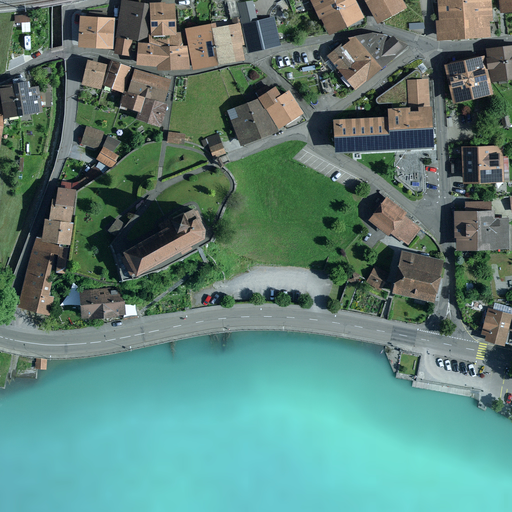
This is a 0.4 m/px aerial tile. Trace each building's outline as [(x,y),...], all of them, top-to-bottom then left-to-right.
[(131,38),(138,39),(146,34),(149,18),(147,18),(147,0),(145,0),(136,0),(135,7),(122,5),(116,51),(129,54),(131,38)] [(326,16),(332,28),(345,22),(334,0),(314,0),(323,17),(326,16)] [(334,0),(345,22),(358,16),(350,0),(334,0)] [(367,0),(366,1),(370,8),(373,6),(380,20),(403,7),(398,0),(367,0)] [(489,0),(435,0),(435,1),(441,1),(442,23),(440,23),(440,36),(458,34),(482,32),(488,32),(486,16),(491,16),(489,0)] [(511,0),(501,0),(503,9),(511,8),(511,0)] [(236,38),(244,36),(238,2),(227,1),(230,18),(234,18),(235,26),(213,31),(218,60),(239,56),(236,38)] [(152,5),(153,31),(172,30),(171,8),(166,8),(166,5),(152,5)] [(110,44),(111,33),(108,33),(109,21),(103,21),(104,13),(91,12),(91,20),(82,20),(80,43),(110,44)] [(241,17),(248,48),(274,42),(269,21),(252,25),(249,15),(241,17)] [(191,41),(194,64),(218,60),(213,31),(212,27),(183,32),(186,42),(191,41)] [(370,46),(372,44),(386,60),(405,43),(390,36),(375,34),(362,36),(370,46)] [(179,35),(153,36),(152,45),(152,47),(169,46),(180,45),(179,35)] [(349,45),(372,72),(386,60),(372,44),(370,46),(362,36),(351,39),(352,42),(349,45)] [(159,64),(159,66),(171,65),(169,46),(152,47),(152,45),(141,44),(141,46),(138,46),(137,54),(141,54),(140,63),(159,64)] [(181,47),(181,45),(180,45),(169,46),(171,65),(188,64),(187,47),(181,47)] [(336,69),(352,89),(372,72),(349,45),(343,49),(341,47),(331,56),(339,66),(336,69)] [(511,48),(503,49),(507,76),(511,75),(511,48)] [(487,52),(491,78),(507,76),(503,49),(487,52)] [(112,61),(104,83),(113,86),(120,64),(112,61)] [(450,69),(456,96),(487,89),(481,62),(472,64),(472,61),(458,65),(458,67),(450,69)] [(90,62),(85,81),(100,84),(105,65),(90,62)] [(120,64),(113,86),(124,90),(130,73),(127,72),(129,67),(120,64)] [(337,123),(339,148),(430,143),(426,80),(422,81),(421,73),(417,70),(414,70),(398,82),(400,107),(392,107),(392,120),(337,123)] [(161,79),(162,76),(149,73),(148,75),(136,72),(130,91),(161,101),(167,81),(161,79)] [(321,81),(325,94),(334,92),(329,79),(321,81)] [(27,90),(25,82),(14,84),(18,112),(42,108),(39,91),(36,91),(36,89),(27,90)] [(2,86),(6,114),(18,112),(14,84),(2,86)] [(297,124),(306,120),(288,93),(281,97),(275,88),(271,91),(267,85),(256,92),(270,114),(273,112),(280,124),(283,122),(287,128),(297,124)] [(124,95),(120,108),(140,114),(142,109),(145,97),(128,92),(127,96),(124,95)] [(162,122),(166,104),(145,97),(142,109),(140,114),(140,115),(162,122)] [(233,120),(241,142),(271,130),(258,102),(238,109),(241,118),(233,120)] [(88,129),(84,142),(97,146),(101,133),(88,129)] [(184,141),(185,135),(169,133),(168,141),(183,143),(184,141)] [(109,137),(105,146),(112,150),(119,142),(109,137)] [(211,148),(214,156),(224,153),(220,144),(211,148)] [(116,154),(105,147),(102,153),(112,160),(116,154)] [(490,179),(490,178),(502,178),(501,147),(464,149),(464,166),(468,166),(468,179),(490,179)] [(99,159),(109,166),(112,160),(102,153),(99,159)] [(60,207),(55,206),(53,220),(71,223),(75,191),(79,189),(79,185),(63,183),(60,207)] [(371,217),(390,232),(391,231),(399,238),(407,227),(414,233),(418,227),(385,200),(371,217)] [(463,235),(463,245),(478,245),(477,204),(467,205),(467,214),(457,215),(458,235),(463,235)] [(488,221),(488,204),(477,204),(478,245),(507,244),(506,220),(488,221)] [(193,208),(172,216),(175,223),(168,227),(168,226),(125,251),(136,272),(202,235),(203,228),(199,222),(198,221),(193,208)] [(57,271),(65,272),(71,223),(53,220),(49,219),(46,241),(50,243),(54,248),(53,252),(59,253),(57,271)] [(116,234),(123,224),(117,219),(110,229),(116,234)] [(50,283),(48,281),(53,252),(54,248),(50,243),(46,241),(37,238),(26,281),(33,283),(27,304),(48,310),(51,298),(46,297),(50,283)] [(329,257),(328,257),(323,270),(335,275),(343,251),(332,248),(329,257)] [(405,248),(397,284),(438,294),(446,257),(405,248)] [(390,272),(378,265),(370,279),(383,286),(390,272)] [(353,273),(349,280),(355,283),(359,277),(353,273)] [(224,279),(215,279),(214,287),(223,287),(224,279)] [(82,292),(84,315),(123,312),(122,305),(122,300),(115,300),(115,295),(118,295),(118,293),(120,290),(118,290),(117,289),(82,292)] [(123,312),(124,320),(138,317),(136,306),(122,305),(123,312)] [(509,328),(508,328),(511,316),(489,310),(483,333),(487,334),(486,336),(505,341),(509,328)]
